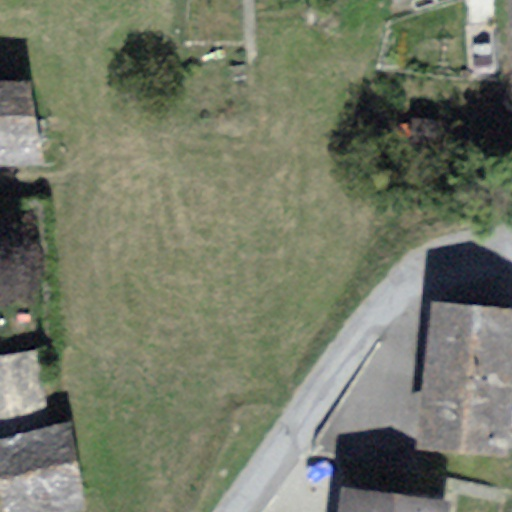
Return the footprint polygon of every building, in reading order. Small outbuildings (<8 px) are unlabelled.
[(0,152),(34,152),(33,81),(0,81),(0,152)] [(511,374),(511,310),(434,302),(420,442),(505,450),(511,374)] [(26,348),(0,354),(0,412),(39,404),(26,348)] [(64,424),(0,437),(0,443),(13,505),(78,492),(64,424)] [(446,511),(448,500),(344,487),(340,511),(446,511)]
